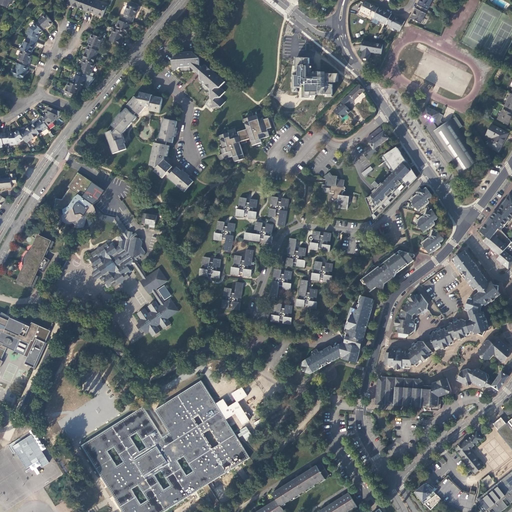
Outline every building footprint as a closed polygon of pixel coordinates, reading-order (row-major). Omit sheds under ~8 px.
[(94,2),(89,0),(80,0),(78,7),(86,10),(86,11),(90,12),(91,11),(94,2)] [(431,0),(419,0),(417,5),(418,5),(426,9),(427,10),(431,0)] [(139,4),(131,1),(129,6),(127,5),(123,14),(122,13),(121,16),(122,17),(132,20),(133,21),(134,17),(133,16),(134,14),(136,15),(138,9),(137,8),(139,4)] [(365,1),(364,3),(360,11),(369,16),(369,15),(373,17),(377,9),(374,7),(374,6),(365,1)] [(98,4),(94,2),(91,11),(94,12),(94,14),(102,17),(106,6),(98,3),(98,4)] [(415,8),(411,18),(420,23),(425,13),(426,9),(418,5),(416,9),(415,8)] [(373,17),(373,18),(386,24),(391,15),(391,14),(378,8),(377,9),(373,17)] [(53,22),(45,13),(38,20),(39,20),(36,23),(43,30),(46,28),(45,27),(47,25),(48,27),(53,22)] [(400,31),(405,21),(395,16),(395,17),(391,15),(386,24),(390,25),(390,26),(400,31)] [(132,20),(122,17),(121,20),(119,20),(115,29),(124,32),(126,33),(130,24),(132,20)] [(36,23),(35,22),(31,27),(30,29),(29,29),(28,33),(29,34),(28,37),(37,41),(38,37),(39,35),(43,31),(43,30),(36,23)] [(115,29),(113,28),(111,34),(112,34),(109,41),(120,45),(121,41),(121,40),(124,32),(115,29)] [(102,38),(101,38),(92,34),(88,43),(89,43),(88,46),(96,50),(98,46),(102,38)] [(37,41),(28,37),(26,41),(24,40),(21,49),(22,50),(31,53),(35,45),(37,41)] [(381,53),(383,45),(362,41),(361,50),(363,50),(361,59),(369,60),(370,51),(381,53)] [(98,50),(96,50),(88,46),(87,46),(86,50),(86,51),(83,59),(84,59),(93,63),(98,50)] [(28,62),(32,53),(31,53),(22,50),(18,59),(20,60),(17,63),(27,66),(29,63),(28,62)] [(195,68),(198,64),(200,62),(199,58),(192,51),(178,53),(178,56),(175,56),(175,60),(172,61),(173,70),(177,69),(179,67),(192,66),(195,68)] [(326,97),(333,96),(333,84),(328,84),(328,81),(338,82),(338,73),(324,73),(324,72),(308,72),(308,58),(294,58),(294,75),(292,75),(292,88),(300,88),(300,85),(304,85),(304,98),(315,98),(315,95),(326,95),(326,97)] [(93,63),(84,59),(82,65),(83,66),(83,69),(81,68),(80,72),(85,74),(89,75),(90,72),(91,72),(94,63),(93,63)] [(12,75),(22,79),(23,78),(24,74),(25,71),(26,71),(28,67),(27,66),(17,63),(12,75)] [(205,65),(202,68),(200,70),(202,72),(200,75),(202,78),(200,80),(210,89),(210,98),(205,104),(211,108),(213,106),(216,108),(218,105),(220,107),(225,101),(220,97),(225,92),(220,87),(225,82),(205,65)] [(80,72),(77,71),(75,75),(76,75),(73,83),(79,85),(83,87),(84,82),(89,84),(94,77),(89,75),(85,74),(80,72)] [(68,81),(63,95),(71,97),(73,93),(75,94),(79,85),(73,83),(68,81)] [(359,84),(332,110),(341,119),(364,96),(362,93),(365,90),(359,84)] [(127,105),(138,115),(145,106),(149,108),(149,111),(159,113),(163,98),(152,96),(152,95),(140,93),(139,96),(137,99),(134,97),(127,105)] [(444,151),(461,176),(482,162),(456,123),(459,121),(456,117),(443,125),(440,120),(443,115),(425,106),(420,117),(428,120),(425,127),(442,153),(444,151)] [(511,114),(511,113),(511,109),(504,106),(497,119),(507,125),(511,115),(511,114)] [(62,112),(61,111),(49,107),(47,111),(48,111),(47,114),(42,118),(48,127),(55,122),(56,119),(57,119),(58,115),(61,116),(62,113),(62,112)] [(105,133),(113,154),(126,149),(124,143),(125,143),(122,134),(136,117),(126,108),(122,113),(121,112),(115,119),(116,120),(112,125),(114,127),(111,131),(105,133)] [(228,131),(229,133),(220,136),(224,149),(222,150),(223,154),(225,159),(234,156),(236,162),(245,159),(239,142),(241,142),(242,144),(247,143),(246,140),(250,139),(253,146),(262,143),(261,139),(269,136),(267,129),(272,128),(269,118),(264,120),(262,114),(244,120),(247,130),(236,133),(235,129),(228,131)] [(32,126),(39,136),(50,128),(48,127),(42,118),(39,120),(40,122),(37,123),(33,125),(33,126),(32,126)] [(159,140),(172,143),(173,137),(175,137),(177,128),(175,128),(177,121),(163,119),(159,140)] [(498,152),(508,133),(492,124),(486,135),(492,138),(488,146),(498,152)] [(24,140),(27,144),(39,136),(32,126),(31,127),(31,126),(26,129),(27,130),(24,132),(23,131),(20,133),(24,140)] [(380,127),(366,138),(369,143),(369,144),(371,146),(365,151),(367,154),(369,157),(376,151),(374,149),(388,138),(384,132),(383,132),(380,127)] [(6,134),(7,143),(11,143),(11,145),(15,145),(15,144),(19,144),(24,140),(20,133),(18,131),(14,134),(10,134),(10,133),(6,134)] [(154,171),(162,179),(172,167),(164,160),(165,157),(167,157),(169,146),(154,143),(150,165),(153,166),(156,169),(154,171)] [(369,194),(370,196),(363,201),(372,212),(385,201),(388,199),(397,192),(399,190),(406,184),(408,186),(418,178),(412,170),(410,171),(407,167),(409,165),(407,162),(407,161),(395,147),(383,157),(386,161),(388,163),(396,173),(369,194)] [(168,178),(184,192),(193,181),(188,177),(189,176),(182,170),(181,171),(176,167),(168,178)] [(364,176),(373,169),(370,167),(362,173),(364,176)] [(332,176),(329,173),(323,177),(326,180),(325,185),(322,185),(322,187),(323,188),(322,192),(329,193),(330,191),(334,191),(334,195),(332,197),(335,202),(337,202),(337,207),(347,209),(349,197),(342,196),(343,193),(345,191),(344,189),(345,188),(343,186),(344,180),(337,179),(337,176),(332,176)] [(15,177),(15,174),(10,174),(10,177),(0,178),(0,188),(11,187),(11,183),(16,183),(16,177),(15,177)] [(78,178),(76,174),(68,180),(73,187),(70,189),(67,185),(59,191),(62,194),(55,199),(60,207),(63,204),(66,208),(70,206),(76,216),(82,211),(85,212),(88,210),(94,205),(92,201),(89,198),(91,196),(86,189),(93,184),(88,176),(84,179),(82,175),(78,178)] [(422,190),(419,187),(413,194),(416,195),(410,200),(412,203),(411,206),(415,207),(418,211),(420,210),(429,203),(429,202),(428,200),(433,196),(426,188),(422,190)] [(510,221),(511,218),(511,195),(510,194),(497,211),(496,210),(480,231),(487,237),(490,239),(499,228),(501,230),(508,220),(510,221)] [(288,207),(288,199),(282,198),(282,202),(278,202),(278,198),(271,197),(270,205),(273,205),(273,209),(270,209),(269,216),(275,217),(276,213),(280,214),(278,225),(285,226),(287,211),(284,211),(285,207),(288,207)] [(256,208),(257,200),(251,199),(250,203),(246,203),(246,199),(240,198),(239,206),(242,206),(241,210),(237,209),(236,216),(244,217),(244,214),(248,214),(248,218),(256,219),(256,212),(252,212),(253,208),(256,208)] [(438,218),(431,209),(415,221),(418,225),(417,228),(421,229),(424,233),(426,232),(434,226),(434,225),(435,224),(435,223),(434,222),(438,218)] [(82,211),(76,216),(77,217),(80,218),(84,215),(106,219),(108,221),(115,223),(123,234),(126,239),(131,240),(135,237),(138,235),(136,232),(132,235),(133,232),(128,231),(118,215),(88,210),(85,212),(82,211)] [(155,228),(157,213),(152,212),(151,214),(143,213),(141,222),(149,224),(149,227),(155,228)] [(234,232),(235,224),(228,223),(228,227),(224,226),(224,223),(218,222),(216,229),(220,230),(219,233),(215,233),(214,240),(221,241),(222,238),(226,238),(224,250),(231,251),(234,236),(230,236),(231,232),(234,232)] [(272,233),(273,225),(266,224),(266,228),(262,227),(262,223),(256,222),(255,230),(258,230),(257,234),(246,233),(245,240),(260,242),(260,239),(264,239),(264,242),(271,244),(272,237),(268,236),(269,232),(272,233)] [(501,230),(499,228),(490,239),(487,237),(483,241),(498,256),(504,250),(511,241),(501,230)] [(330,241),(331,234),(324,233),(324,236),(320,236),(320,232),(313,231),(312,239),(315,239),(314,243),(311,243),(310,249),(318,250),(318,248),(322,249),(322,251),(329,252),(330,246),(327,245),(327,241),(330,241)] [(444,240),(437,231),(421,243),(423,246),(422,249),(427,251),(430,255),(440,247),(441,246),(441,245),(440,243),(444,240)] [(51,248),(54,241),(40,234),(37,240),(38,240),(37,241),(31,249),(30,249),(28,250),(26,253),(24,256),(23,258),(22,262),(22,263),(23,265),(24,266),(22,273),(22,276),(21,276),(19,280),(24,283),(25,282),(27,281),(29,280),(27,284),(33,287),(38,275),(35,274),(38,268),(43,271),(50,259),(43,255),(44,253),(46,254),(48,250),(45,248),(45,245),(51,248)] [(123,281),(129,277),(127,273),(128,272),(129,273),(132,272),(129,266),(132,264),(133,260),(136,261),(144,256),(145,253),(141,247),(142,242),(140,238),(135,237),(131,240),(126,239),(123,234),(117,238),(119,241),(118,245),(116,247),(113,242),(110,244),(110,245),(108,246),(106,243),(100,247),(97,246),(96,249),(91,253),(92,255),(88,259),(90,262),(91,262),(93,265),(92,266),(94,270),(92,271),(92,275),(94,278),(97,279),(100,278),(102,282),(104,281),(106,284),(105,284),(107,288),(112,285),(114,287),(119,284),(122,284),(123,281)] [(305,256),(306,249),(300,248),(299,252),(295,251),(296,240),(290,239),(288,254),(290,254),(290,258),(287,258),(285,266),(292,267),(293,263),(297,263),(297,266),(304,267),(305,261),(301,260),(302,256),(305,256)] [(396,248),(363,274),(362,279),(360,280),(361,281),(361,283),(363,284),(370,292),(376,288),(383,289),(384,285),(387,283),(390,283),(392,282),(391,280),(394,278),(396,276),(396,274),(414,261),(415,256),(415,255),(414,254),(407,253),(405,250),(404,251),(396,248)] [(251,266),(253,251),(247,250),(245,261),(241,261),(241,257),(235,256),(234,264),(236,264),(236,268),(232,267),(231,274),(239,275),(239,272),(243,273),(243,276),(251,277),(251,270),(247,270),(248,265),(251,266)] [(511,257),(504,250),(498,256),(495,260),(499,263),(507,269),(511,263),(511,257)] [(476,289),(486,282),(487,281),(482,275),(481,276),(479,273),(480,272),(471,260),(470,261),(468,258),(469,257),(465,251),(453,259),(454,261),(454,264),(460,272),(462,272),(465,277),(465,279),(471,287),(474,287),(475,290),(476,289)] [(219,268),(220,260),(214,259),(214,263),(209,262),(210,258),(203,257),(202,265),(205,266),(204,269),(200,269),(199,276),(207,277),(208,274),(212,274),(211,277),(219,279),(220,272),(216,271),(216,267),(219,268)] [(133,260),(132,264),(134,264),(143,279),(140,281),(148,294),(152,292),(161,305),(163,303),(155,290),(167,281),(159,269),(146,277),(136,261),(133,260)] [(331,272),(332,264),(326,263),(326,267),(321,267),(322,263),(315,262),(314,269),(317,270),(317,274),(313,273),(311,280),(319,281),(320,278),(324,279),(323,282),(331,283),(332,276),(328,276),(329,272),(331,272)] [(291,280),(292,272),(285,271),(285,275),(281,274),(281,270),(274,270),(273,277),(276,277),(275,282),(273,282),(270,296),(277,297),(279,285),(283,286),(282,289),(290,291),(291,284),(287,283),(288,279),(291,280)] [(316,298),(317,290),(311,289),(310,293),(306,293),(308,281),(301,280),(299,295),(302,296),(301,300),(297,299),(296,306),(304,307),(304,304),(308,305),(308,308),(316,309),(317,302),(313,302),(313,297),(316,298)] [(499,286),(497,286),(493,285),(491,282),(488,284),(478,291),(478,293),(472,297),(470,297),(465,310),(467,311),(470,319),(469,321),(473,331),(474,335),(478,334),(483,336),(485,331),(490,330),(487,323),(486,323),(484,320),(486,319),(483,312),(482,313),(481,310),(481,306),(484,304),(485,306),(491,301),(490,300),(493,298),(494,299),(500,295),(498,291),(499,286)] [(478,291),(488,284),(486,282),(476,289),(478,291)] [(241,298),(243,283),(237,283),(235,294),(231,293),(231,289),(225,288),(223,296),(227,297),(226,301),(223,300),(221,308),(228,309),(229,305),(233,305),(232,310),(239,310),(241,303),(237,302),(238,298),(241,298)] [(428,304),(421,294),(416,297),(414,295),(408,300),(409,302),(404,306),(401,312),(399,319),(397,319),(395,327),(398,327),(397,333),(399,333),(398,337),(405,338),(408,336),(409,335),(410,335),(413,332),(415,332),(416,324),(414,324),(415,320),(412,319),(413,316),(415,314),(417,316),(421,314),(422,316),(429,311),(428,304)] [(349,337),(364,341),(365,338),(364,338),(368,322),(369,322),(370,321),(369,320),(374,300),(355,295),(354,297),(353,297),(352,299),(353,299),(343,335),(349,337)] [(178,312),(170,299),(163,303),(161,305),(158,306),(155,301),(147,306),(151,312),(148,314),(144,308),(136,314),(140,319),(137,321),(138,323),(143,331),(145,334),(148,332),(152,337),(159,332),(156,326),(159,324),(163,330),(170,324),(167,319),(178,312)] [(291,314),(292,306),(286,305),(285,309),(281,309),(282,305),(275,303),(274,311),(277,312),(276,316),(272,315),(271,321),(279,323),(279,320),(283,321),(283,323),(290,325),(292,318),(288,317),(288,313),(291,314)] [(10,318),(1,313),(1,316),(0,315),(0,316),(3,318),(3,319),(8,321),(9,321),(10,318)] [(0,367),(1,368),(3,361),(1,360),(7,347),(3,346),(4,344),(0,342),(0,336),(2,332),(20,340),(30,344),(31,340),(33,341),(39,327),(32,323),(30,327),(25,324),(10,318),(9,321),(8,321),(3,319),(3,318),(0,316),(0,367)] [(466,322),(465,321),(462,319),(457,321),(457,318),(453,320),(454,322),(450,323),(450,326),(447,327),(448,328),(448,330),(446,331),(446,329),(441,330),(440,328),(436,329),(437,331),(433,333),(431,336),(433,342),(434,347),(434,348),(440,346),(440,348),(441,349),(448,347),(448,346),(448,344),(453,342),(453,341),(452,339),(457,338),(458,339),(458,340),(465,338),(464,335),(463,332),(469,330),(466,322)] [(143,331),(138,323),(135,325),(141,333),(143,331)] [(20,340),(2,332),(0,336),(0,342),(4,344),(3,346),(7,347),(15,351),(20,340)] [(347,344),(362,348),(363,349),(366,342),(364,341),(349,337),(348,339),(347,339),(346,340),(346,341),(347,342),(348,342),(347,344)] [(510,349),(508,348),(500,340),(496,341),(493,344),(489,340),(486,341),(479,351),(478,354),(481,356),(483,358),(485,360),(489,360),(494,355),(501,362),(505,361),(509,356),(510,349)] [(430,349),(425,343),(424,342),(419,341),(416,344),(414,343),(411,345),(412,347),(408,351),(401,351),(401,349),(397,348),(397,350),(393,350),(390,353),(386,353),(385,365),(389,366),(395,366),(395,368),(395,370),(397,370),(397,371),(398,371),(399,371),(400,370),(403,370),(403,369),(403,367),(411,368),(416,366),(421,360),(423,361),(423,362),(429,357),(429,356),(427,355),(432,351),(430,349)] [(313,354),(311,355),(312,357),(303,362),(302,366),(305,373),(310,374),(339,358),(343,359),(343,360),(356,363),(360,351),(361,351),(362,348),(347,344),(343,343),(342,345),(339,345),(338,349),(334,352),(332,349),(331,347),(318,353),(317,350),(312,352),(313,354)] [(494,383),(489,379),(490,377),(489,375),(481,371),(479,370),(477,368),(471,370),(468,369),(462,370),(462,371),(457,381),(467,387),(472,385),(472,384),(481,388),(485,387),(487,388),(492,386),(494,383)] [(499,391),(509,376),(502,372),(494,383),(492,386),(499,391)] [(375,404),(421,407),(423,385),(423,384),(420,379),(419,379),(382,377),(382,376),(376,381),(377,381),(375,404)] [(423,385),(421,407),(423,410),(428,410),(428,411),(433,411),(438,411),(441,409),(441,405),(442,404),(441,404),(441,400),(439,398),(439,397),(450,393),(452,390),(448,382),(447,382),(445,379),(437,382),(433,383),(432,386),(423,385)] [(82,446),(123,511),(163,511),(249,458),(227,421),(219,410),(201,382),(155,410),(170,433),(162,437),(143,407),(82,446)] [(287,405),(285,402),(272,410),(274,413),(287,405)] [(219,410),(227,421),(234,416),(227,405),(219,410)] [(288,410),(286,407),(270,418),(271,420),(288,410)] [(292,413),(291,410),(272,422),(274,424),(292,413)] [(295,417),(293,415),(282,422),(284,424),(295,417)] [(501,418),(494,424),(498,430),(497,430),(511,449),(511,418),(505,424),(501,418)] [(239,437),(243,435),(245,440),(252,437),(247,427),(236,433),(239,437)] [(312,432),(307,428),(292,443),(297,448),(312,432)] [(482,468),(477,462),(468,450),(472,447),(482,439),(477,432),(455,449),(475,473),(482,468)] [(35,433),(11,443),(23,470),(31,466),(35,475),(39,473),(37,468),(48,463),(43,450),(42,450),(35,433)] [(468,450),(477,462),(479,461),(471,450),(473,448),(472,447),(468,450)] [(321,462),(316,465),(325,478),(329,475),(321,462)] [(316,465),(272,493),(276,499),(256,511),(284,511),(281,507),(286,505),(285,504),(291,500),(292,501),(300,496),(299,495),(306,490),(307,491),(315,487),(314,485),(320,481),(321,482),(326,480),(325,478),(316,465)] [(511,471),(498,483),(474,502),(476,504),(479,501),(502,483),(509,492),(511,489),(511,471)] [(481,480),(485,486),(493,482),(489,475),(481,480)] [(511,489),(509,492),(502,483),(479,501),(482,504),(478,507),(482,511),(490,511),(489,511),(493,508),(495,511),(500,511),(501,511),(508,507),(502,500),(506,497),(511,503),(511,501),(511,489)] [(430,490),(425,484),(416,491),(421,497),(419,498),(424,505),(425,504),(431,510),(441,499),(431,489),(430,490)] [(347,511),(352,509),(353,510),(357,507),(348,493),(319,511),(347,511)]
